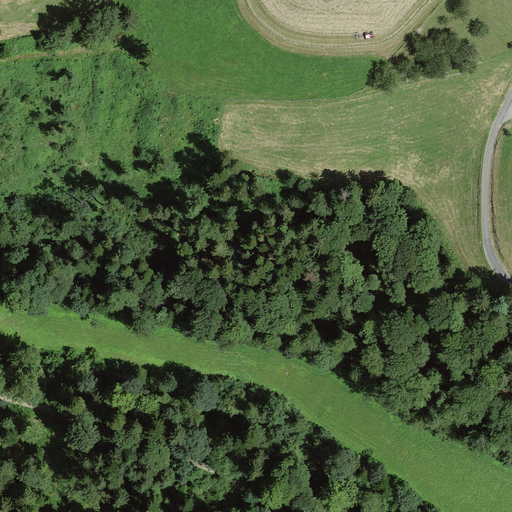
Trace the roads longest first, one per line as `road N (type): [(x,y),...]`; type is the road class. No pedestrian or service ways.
road 1 (track): [(0,402),(208,467),(284,511)]
road 2 (unclassified): [(511,98),(490,150),(482,244),(493,276),(511,286)]
